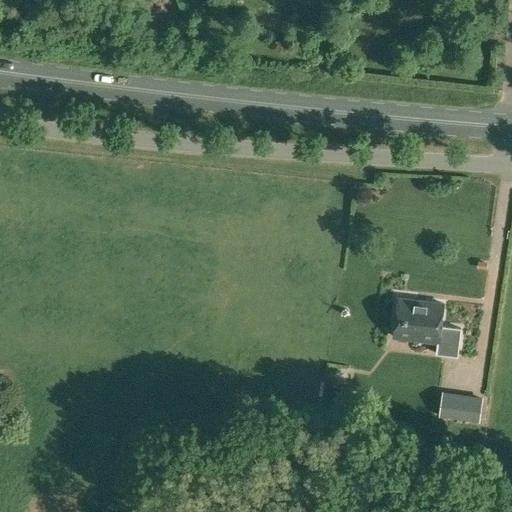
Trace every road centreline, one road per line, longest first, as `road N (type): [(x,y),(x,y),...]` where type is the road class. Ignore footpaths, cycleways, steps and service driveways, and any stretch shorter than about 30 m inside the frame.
road 1 (primary): [(0,74),(506,126)]
road 2 (unclassified): [(503,167),(0,127)]
road 3 (unknown): [(503,167),(507,251),(487,376)]
